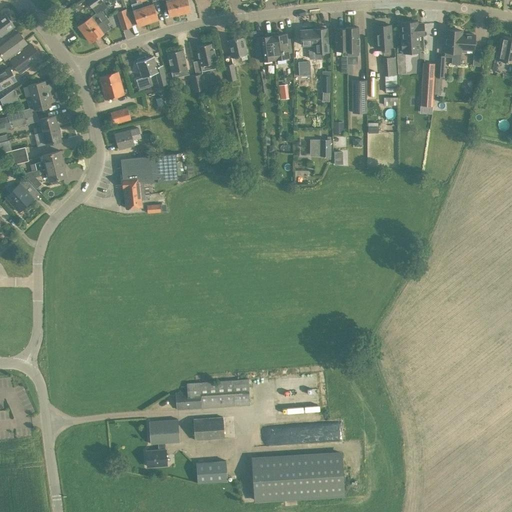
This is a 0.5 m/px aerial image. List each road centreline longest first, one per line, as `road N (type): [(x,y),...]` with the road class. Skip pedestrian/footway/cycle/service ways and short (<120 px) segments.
road 1 (residential): [(345,5),(205,24),(137,41),(80,70)]
road 2 (residential): [(37,283),(49,230),(98,168),(80,70)]
road 3 (unclassified): [(58,511),(40,382),(23,366)]
